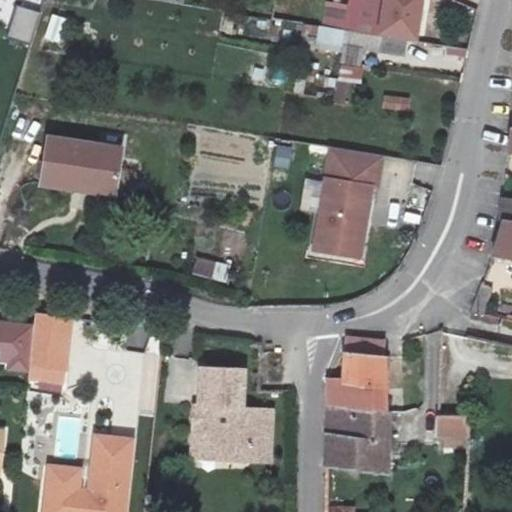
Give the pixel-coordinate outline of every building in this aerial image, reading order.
[(380,36),(381,31),(385,0),(350,0),(346,30),(380,36)] [(385,0),(381,31),(416,37),(421,0),(385,0)] [(38,13),(17,7),(9,36),(29,42),(38,13)] [(52,14),(43,39),(59,44),(67,19),(52,14)] [(407,40),(380,36),(346,30),(306,24),(303,39),(404,55),(407,40)] [(384,95),(382,109),(409,112),(411,97),(384,95)] [(117,148),(44,139),(38,187),(111,197),(117,148)] [(382,155),(305,142),(287,246),(359,259),(371,187),(377,188),(382,155)] [(511,202),(504,202),(502,223),(511,224),(511,202)] [(511,224),(502,223),(495,256),(511,258),(511,224)] [(229,266),(197,258),(193,273),(227,282),(229,266)] [(65,380),(72,316),(37,312),(37,316),(36,324),(31,372),(30,376),(65,380)] [(31,372),(36,324),(0,319),(0,361),(10,362),(9,370),(31,372)] [(349,340),(348,353),(386,356),(386,344),(349,340)] [(386,356),(348,353),(345,380),(331,379),(330,406),(387,411),(386,356)] [(247,371),(207,371),(207,409),(207,431),(200,431),(199,448),(200,452),(219,452),(223,456),(253,456),(257,453),(277,453),(277,410),(247,410),(247,371)] [(390,411),(387,411),(330,406),(327,465),(388,472),(390,411)] [(437,435),(470,437),(471,415),(439,414),(437,435)] [(46,462),(40,511),(125,511),(133,436),(96,432),(92,467),(46,462)]
